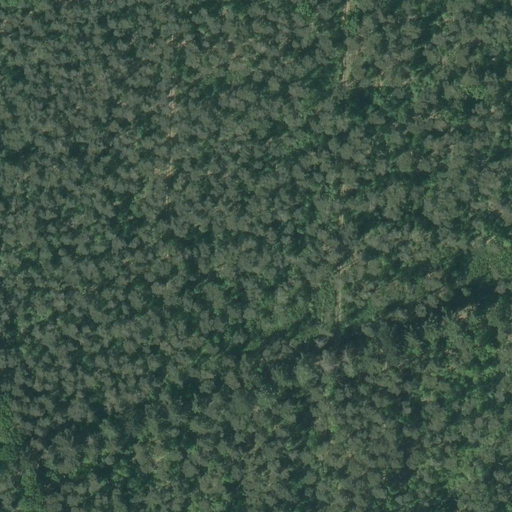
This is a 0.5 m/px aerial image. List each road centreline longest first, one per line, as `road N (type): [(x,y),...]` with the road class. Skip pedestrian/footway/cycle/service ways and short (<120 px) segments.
road 1 (track): [(0,468),(511,301)]
road 2 (track): [(175,0),(159,415)]
road 3 (track): [(347,0),(333,359)]
road 4 (track): [(0,238),(168,216)]
road 5 (track): [(379,511),(382,343)]
road 6 (track): [(37,511),(0,397)]
